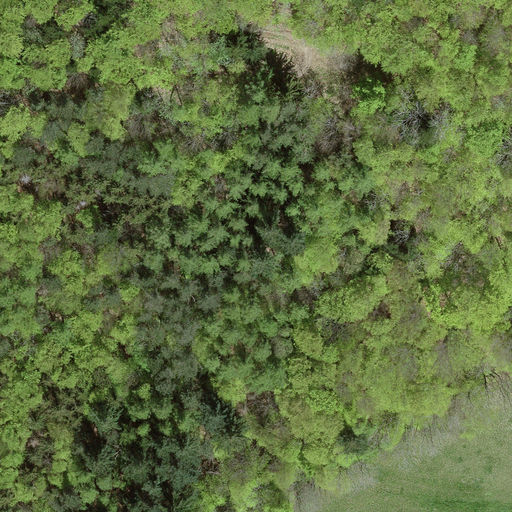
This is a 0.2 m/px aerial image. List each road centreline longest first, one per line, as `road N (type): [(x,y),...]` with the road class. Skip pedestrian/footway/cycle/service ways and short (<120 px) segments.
road 1 (track): [(0,82),(300,67)]
road 2 (track): [(300,67),(511,121)]
road 3 (track): [(300,67),(511,56)]
road 4 (track): [(300,67),(302,42),(177,0)]
road 5 (track): [(511,501),(384,486)]
